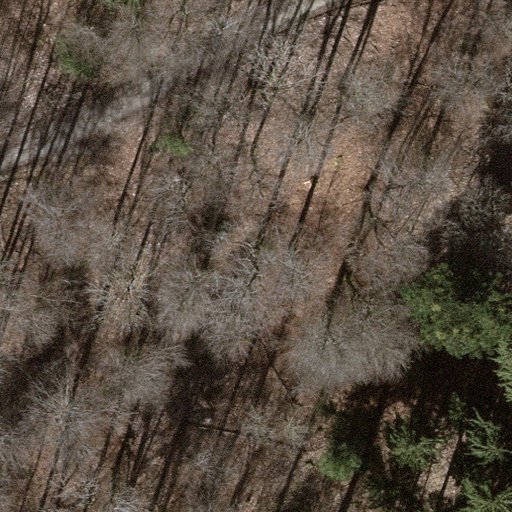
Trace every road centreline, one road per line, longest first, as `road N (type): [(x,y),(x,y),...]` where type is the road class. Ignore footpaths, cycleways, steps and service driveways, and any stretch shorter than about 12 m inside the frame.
road 1 (track): [(511,336),(403,245),(99,102)]
road 2 (track): [(0,137),(99,102),(310,0)]
